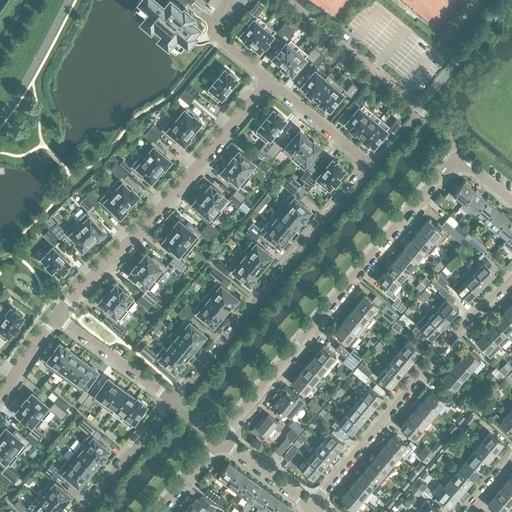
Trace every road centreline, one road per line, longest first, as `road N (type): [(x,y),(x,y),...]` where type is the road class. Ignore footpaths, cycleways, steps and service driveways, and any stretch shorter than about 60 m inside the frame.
road 1 (residential): [(219,440),(435,179),(459,166)]
road 2 (residential): [(57,315),(270,81)]
road 3 (residential): [(371,165),(173,402)]
road 4 (residential): [(511,278),(312,507)]
road 5 (residential): [(57,315),(173,402)]
road 6 (residential): [(173,402),(81,511)]
road 7 (residential): [(270,81),(371,165)]
